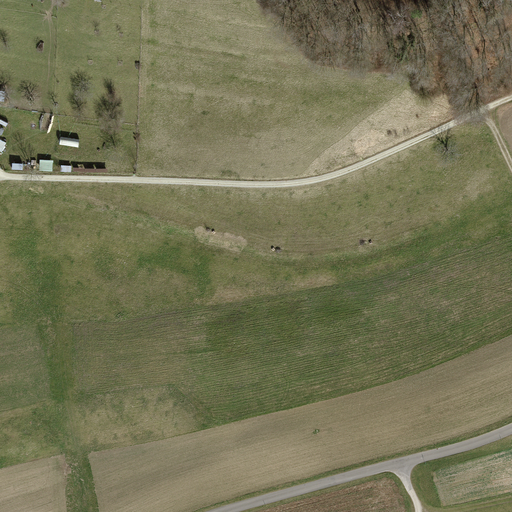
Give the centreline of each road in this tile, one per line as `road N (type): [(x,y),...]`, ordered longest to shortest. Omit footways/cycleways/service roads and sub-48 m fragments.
road 1 (track): [(0,172),(291,180),(352,166),(511,93)]
road 2 (unclassified): [(229,511),(511,435)]
